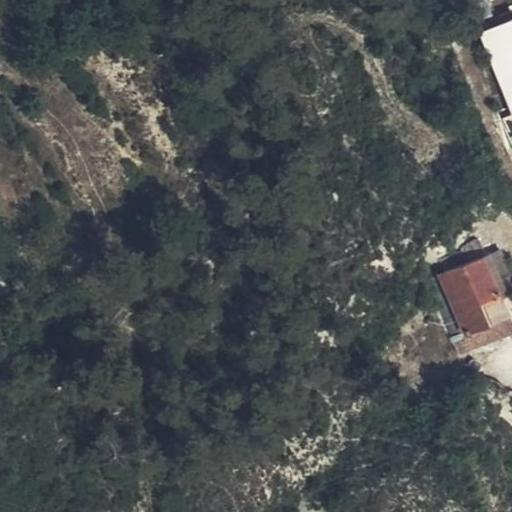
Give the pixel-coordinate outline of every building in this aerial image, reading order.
[(482,0),(467,0),(477,22),(489,16),(482,0)] [(511,20),(482,34),(511,103),(511,20)] [(491,253),(486,255),(501,291),(508,289),(491,253)] [(501,291),(486,255),(443,275),(469,331),(510,311),(501,291)] [(440,308),(434,312),(443,331),(450,328),(440,308)]
